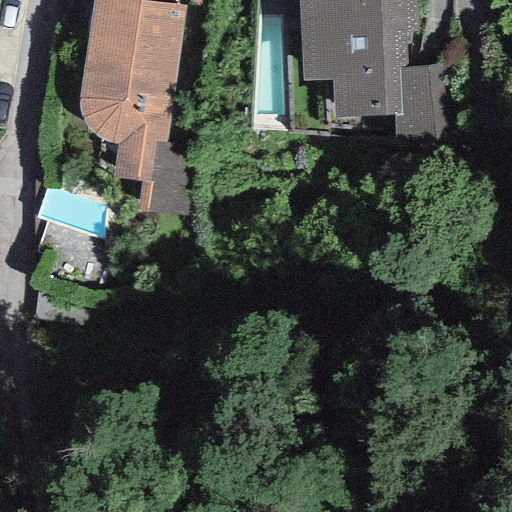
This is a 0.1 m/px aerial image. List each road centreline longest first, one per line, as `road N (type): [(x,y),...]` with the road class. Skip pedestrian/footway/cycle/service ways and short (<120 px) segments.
road 1 (residential): [(46,0),(11,238),(12,354),(24,443)]
road 2 (track): [(476,56),(511,221)]
